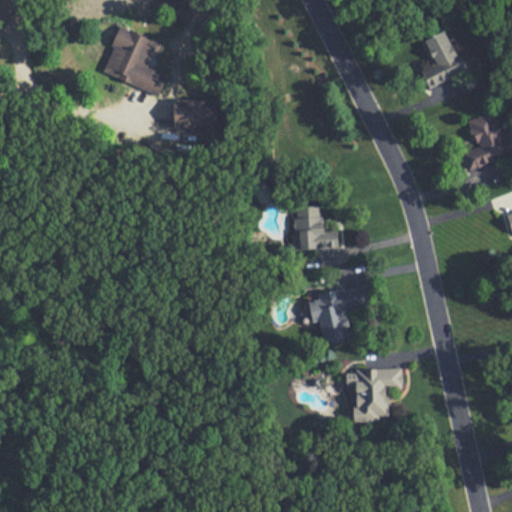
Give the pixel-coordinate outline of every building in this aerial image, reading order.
[(121,26),(103,72),(160,95),(168,75),(148,67),(159,41),(121,26)] [(442,82),(467,70),(448,30),(423,41),(442,82)] [(175,99),(175,129),(218,128),(217,99),(175,99)] [(511,152),(511,133),(506,136),(495,109),(468,120),(478,146),(462,152),(469,170),(511,152)] [(296,207),(298,250),(341,248),(340,229),(326,229),(324,205),(296,207)] [(350,339),(347,309),(373,306),(371,286),(318,292),(325,343),(350,339)] [(347,369),(348,419),(390,418),(389,390),(403,389),(403,368),(347,369)]
